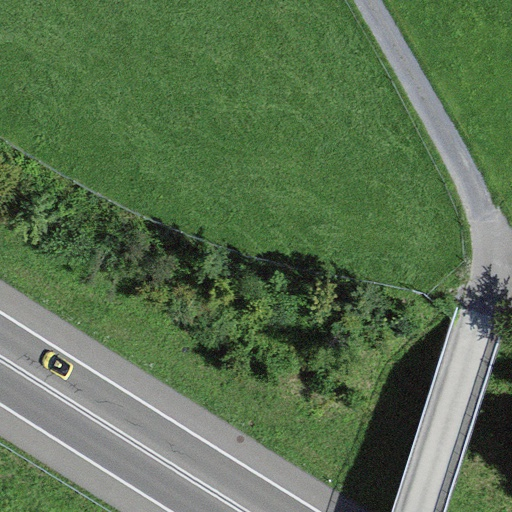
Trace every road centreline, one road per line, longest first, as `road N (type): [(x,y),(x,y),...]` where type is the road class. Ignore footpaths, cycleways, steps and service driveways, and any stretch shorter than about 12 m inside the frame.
road 1 (trunk): [(0,354),(258,511)]
road 2 (unclassified): [(367,0),(511,265)]
road 3 (track): [(422,511),(478,334),(511,266)]
